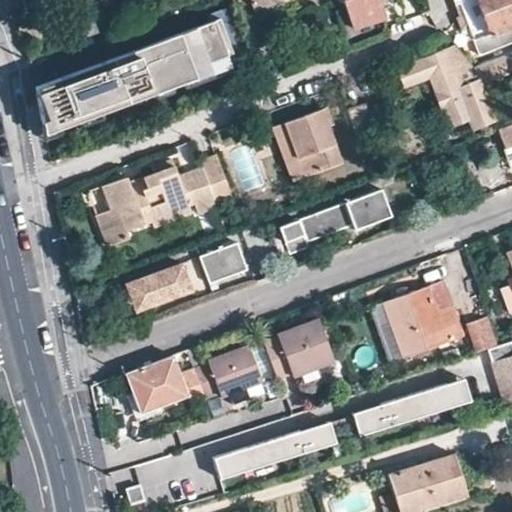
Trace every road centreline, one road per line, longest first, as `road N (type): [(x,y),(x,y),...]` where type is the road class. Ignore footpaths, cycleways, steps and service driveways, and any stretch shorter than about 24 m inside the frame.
road 1 (residential): [(511,205),(36,380)]
road 2 (secondary): [(68,511),(36,380)]
